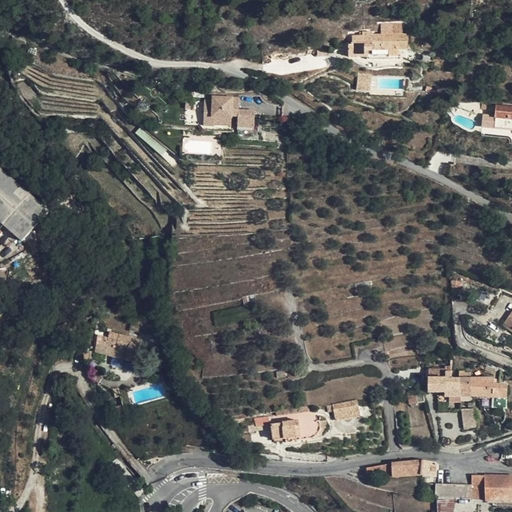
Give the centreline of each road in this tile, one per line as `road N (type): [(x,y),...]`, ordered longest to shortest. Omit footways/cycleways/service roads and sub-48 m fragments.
road 1 (residential): [(464,456),(293,467),(180,461),(153,475),(162,500)]
road 2 (residential): [(511,218),(327,127),(257,79),(220,67)]
road 3 (track): [(153,475),(99,420),(83,371),(56,366),(32,475),(10,511)]
road 4 (unclassified): [(220,67),(152,59),(100,35),(64,0)]
